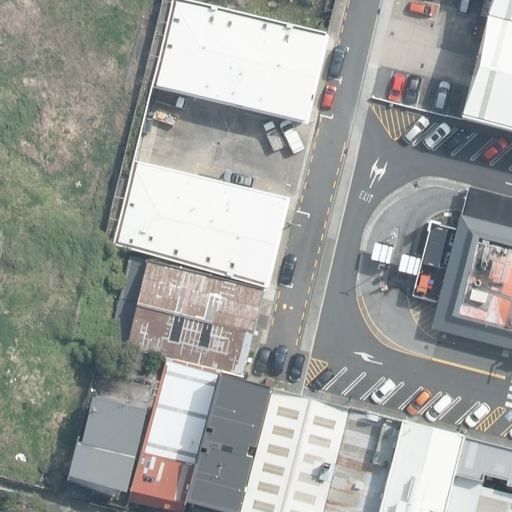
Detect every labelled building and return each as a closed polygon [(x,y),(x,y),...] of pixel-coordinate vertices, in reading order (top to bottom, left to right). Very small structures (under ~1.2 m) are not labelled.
[(511,130),(511,0),(494,0),(463,118),(511,130)] [(306,123),(327,37),(174,1),(154,87),(306,123)] [(285,201),(137,166),(116,238),(263,284),(285,201)] [(464,211),(463,214),(511,227),(511,198),(470,188),(464,211)] [(457,230),(431,329),(511,350),(511,227),(463,214),(461,214),(457,230)] [(263,284),(150,260),(128,346),(246,378),(263,284)] [(220,375),(164,359),(147,407),(126,490),(188,507),(192,492),(220,375)] [(271,387),(220,375),(192,492),(241,504),(271,387)] [(324,511),(350,404),(271,387),(241,504),(238,511),(324,511)] [(147,407),(91,396),(72,477),(126,490),(147,407)] [(384,511),(407,419),(350,404),(324,511),(384,511)] [(471,439),(407,419),(384,511),(453,511),(462,477),(471,439)] [(511,449),(471,439),(462,477),(511,489),(511,449)] [(511,511),(511,489),(462,477),(453,511),(511,511)]
